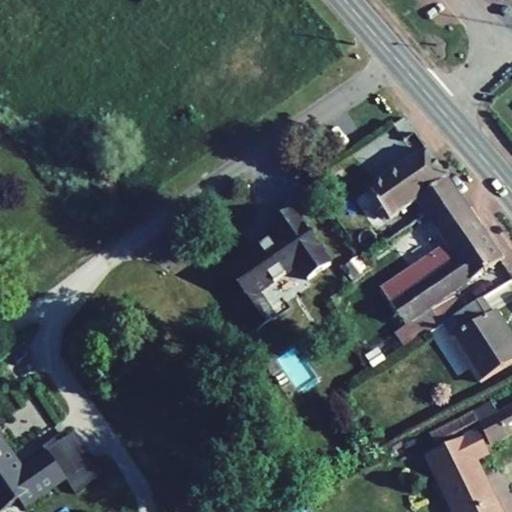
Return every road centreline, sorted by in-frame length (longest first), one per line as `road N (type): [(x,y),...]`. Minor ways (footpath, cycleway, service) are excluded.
road 1 (residential): [(398,61),(73,288),(58,322),(58,367),(129,469),(141,511)]
road 2 (secondary): [(398,61),(511,192)]
